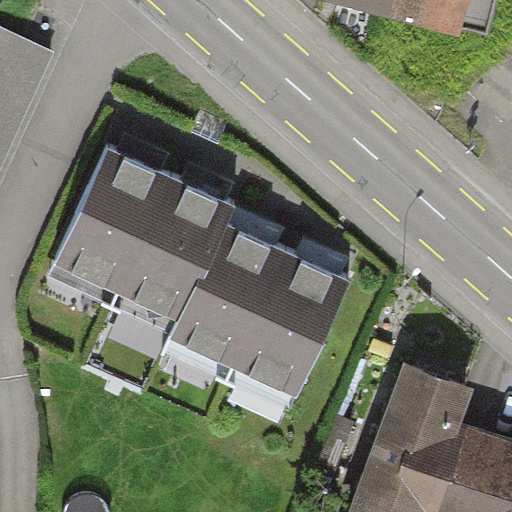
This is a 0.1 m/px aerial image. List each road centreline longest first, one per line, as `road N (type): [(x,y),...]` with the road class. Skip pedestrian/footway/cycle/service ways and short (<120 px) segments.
road 1 (secondary): [(198,0),(511,275)]
road 2 (residential): [(152,0),(117,38),(0,279)]
